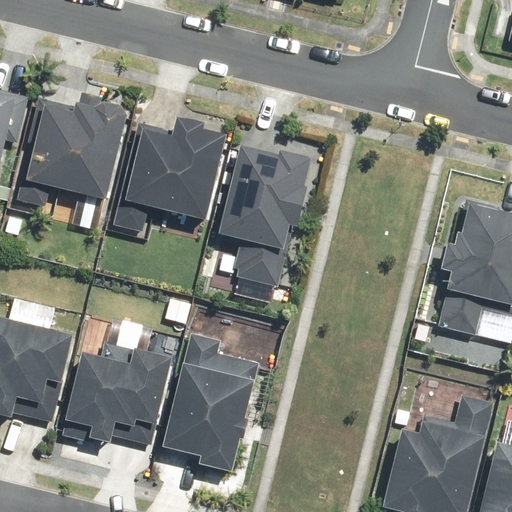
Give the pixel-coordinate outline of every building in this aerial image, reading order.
[(0,179),(10,141),(20,143),(32,96),(0,88),(0,179)] [(41,98),(17,199),(105,220),(133,106),(106,99),(107,95),(86,90),(83,101),(80,101),(79,107),(41,98)] [(177,129),(142,121),(117,226),(146,233),(152,205),(211,219),(231,133),(207,127),(209,121),(181,114),(177,129)] [(282,153),(246,145),(225,232),(243,236),(234,275),(282,287),(296,225),(303,227),(313,186),(309,185),(315,156),(283,148),(282,153)] [(511,302),(511,210),(469,200),(458,243),(451,241),(445,267),(456,270),(442,327),(478,335),(487,297),(511,302)] [(78,331),(0,313),(0,411),(17,416),(17,414),(57,423),(78,331)] [(223,341),(193,333),(165,445),(203,455),(202,461),(235,469),(261,365),(220,354),(223,341)] [(104,354),(88,350),(71,419),(95,425),(93,436),(115,441),(120,421),(139,426),(141,419),(159,423),(176,356),(138,346),(138,350),(108,342),(104,354)] [(471,511),(496,402),(463,395),(457,420),(427,413),(423,429),(406,425),(387,506),(407,511),(406,511),(471,511)] [(511,511),(511,442),(501,440),(484,511),(511,511)]
